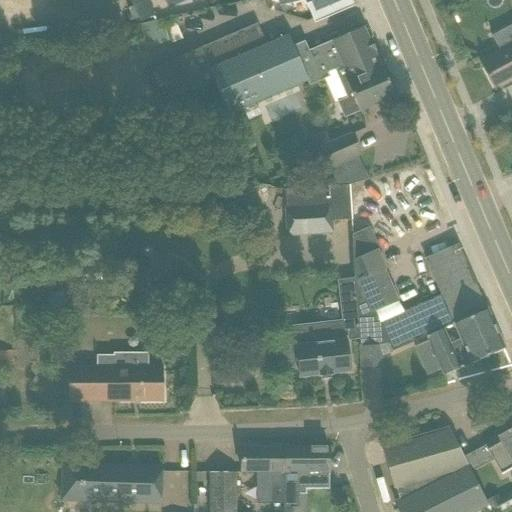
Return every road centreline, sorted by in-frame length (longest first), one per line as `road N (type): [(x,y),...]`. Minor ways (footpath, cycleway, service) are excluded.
road 1 (unclassified): [(0,437),(348,424)]
road 2 (tertiary): [(511,273),(394,0)]
road 3 (unclassified): [(348,424),(511,380)]
